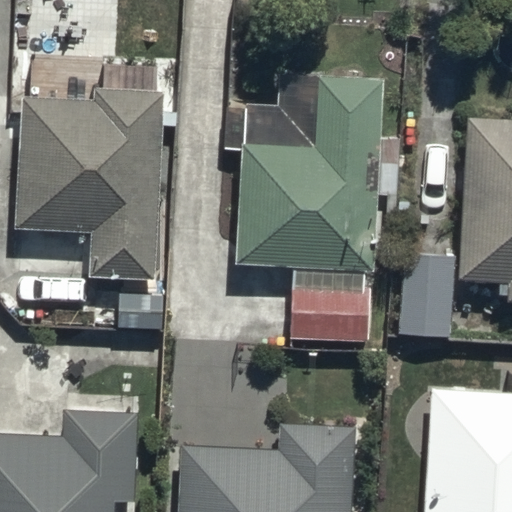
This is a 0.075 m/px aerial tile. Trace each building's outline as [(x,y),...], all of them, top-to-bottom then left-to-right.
[(88,266),(152,270),(163,83),(154,82),(156,56),(104,53),(103,79),(91,78),(90,90),(21,86),(13,216),(90,221),(88,266)] [(362,282),(362,264),(375,264),(379,69),(319,68),(318,136),(312,136),(278,99),(249,99),(249,135),(239,135),(236,261),(290,262),(288,332),(364,335),(366,282),(362,282)] [(511,308),(511,115),(472,112),(463,307),(511,308)] [(452,247),(400,245),(395,330),(448,332),(452,247)] [(511,511),(511,387),(428,384),(422,511),(511,511)] [(62,430),(0,427),(0,511),(112,511),(113,492),(136,492),(138,404),(62,401),(62,430)] [(276,442),(180,438),(176,511),(329,511),(352,511),(356,419),(278,416),(276,442)]
